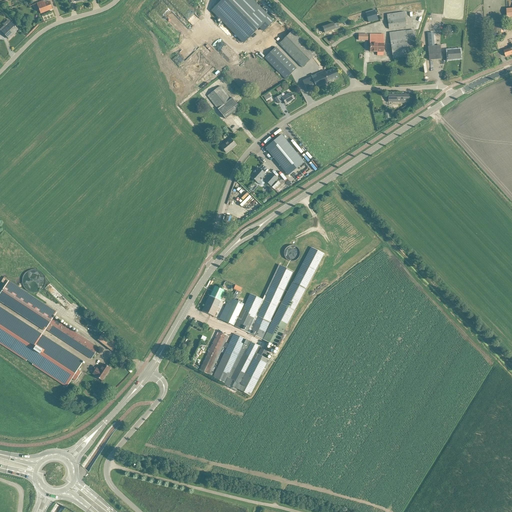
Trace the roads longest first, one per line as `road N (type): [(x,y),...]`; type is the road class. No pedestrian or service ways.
road 1 (unclassified): [(212,267),(221,205),(242,157),(291,118),(358,85)]
road 2 (tertiary): [(265,220),(452,96)]
road 3 (unclassified): [(297,511),(107,463)]
road 4 (unknown): [(212,0),(208,18),(218,37),(236,49),(273,40),(297,64),(313,105)]
road 5 (unclassified): [(0,72),(44,29),(117,0)]
